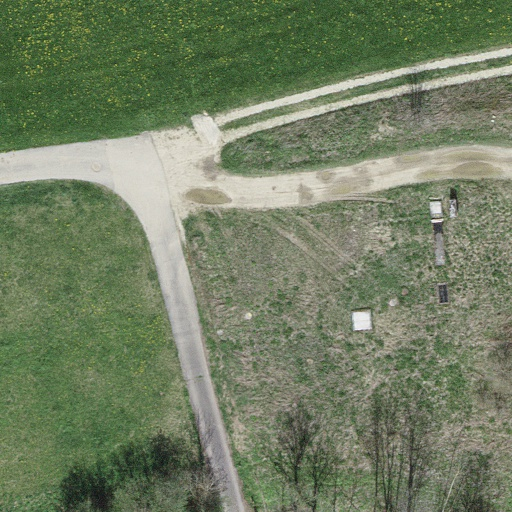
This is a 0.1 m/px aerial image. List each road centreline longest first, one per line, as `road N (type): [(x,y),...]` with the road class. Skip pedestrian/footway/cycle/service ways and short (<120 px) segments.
road 1 (track): [(511,64),(257,118),(140,157)]
road 2 (track): [(140,157),(228,511)]
road 3 (track): [(0,169),(140,157)]
